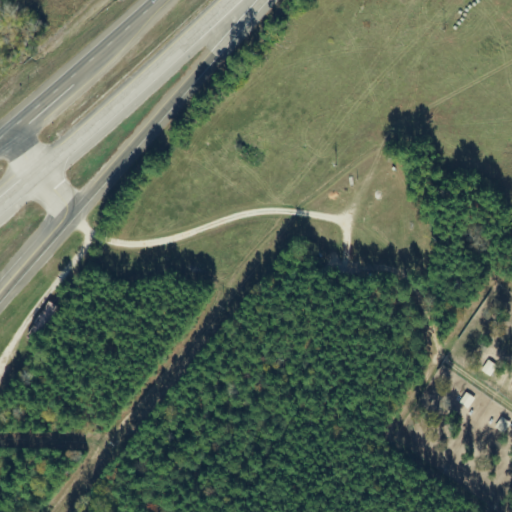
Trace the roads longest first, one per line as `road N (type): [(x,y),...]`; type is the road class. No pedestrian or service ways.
road 1 (trunk): [(66,217),(260,0)]
road 2 (trunk): [(39,171),(234,0)]
road 3 (trunk): [(117,38),(5,129)]
